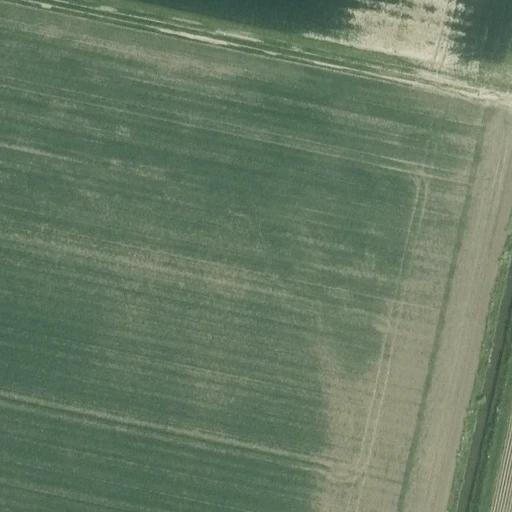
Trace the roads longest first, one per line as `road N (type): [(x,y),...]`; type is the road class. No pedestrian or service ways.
road 1 (track): [(39,0),(511,99)]
road 2 (track): [(511,180),(438,511)]
road 3 (track): [(483,511),(511,377)]
